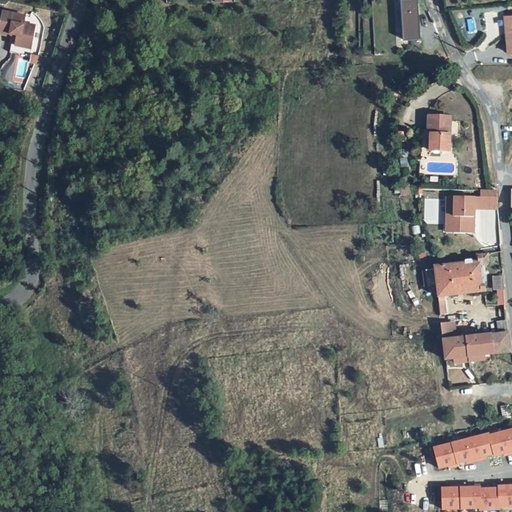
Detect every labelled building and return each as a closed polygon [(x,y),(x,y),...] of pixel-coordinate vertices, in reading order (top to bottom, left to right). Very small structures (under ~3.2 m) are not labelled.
[(401,0),(404,38),(420,38),(418,0),(401,0)] [(21,18),(0,13),(0,33),(13,37),(11,47),(26,50),(31,28),(20,25),(21,18)] [(454,117),(432,117),(432,129),(434,129),(434,151),(454,150),(454,117)] [(496,211),(496,190),(480,190),(480,197),(451,198),(450,216),(445,215),(445,234),(475,234),(475,210),(496,211)] [(492,262),(491,252),(479,254),(480,260),(465,263),(469,293),(486,291),(483,263),(492,262)] [(469,293),(465,263),(433,267),(437,297),(445,296),(469,293)] [(447,315),(445,296),(437,297),(439,316),(447,315)] [(502,333),(509,332),(508,319),(501,320),(502,333)] [(458,326),(440,329),(442,342),(460,339),(458,326)] [(509,332),(502,333),(460,339),(442,342),(443,350),(444,360),(511,352),(509,332)] [(511,428),(490,435),(489,433),(433,448),(440,470),(447,468),(448,470),(459,467),(458,465),(466,462),(466,465),(486,460),(485,457),(494,456),(494,458),(502,456),(504,457),(511,455),(511,428)] [(511,508),(511,485),(498,486),(498,488),(481,488),(480,487),(441,488),(442,511),(479,509),(479,511),(500,510),(500,509),(511,508)]
